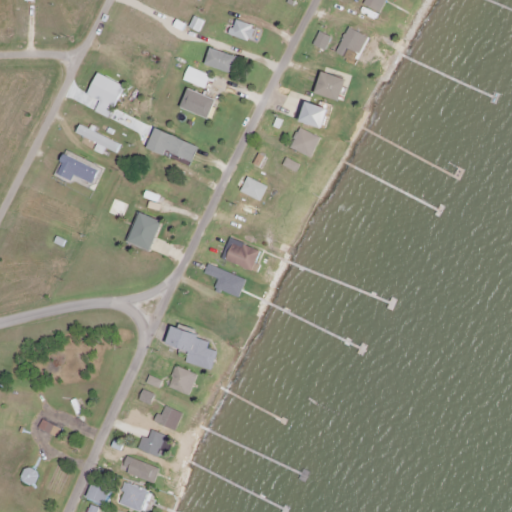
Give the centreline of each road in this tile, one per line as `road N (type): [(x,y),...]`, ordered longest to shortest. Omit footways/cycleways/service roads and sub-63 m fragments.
road 1 (residential): [(66,511),(316,0)]
road 2 (residential): [(0,213),(110,0)]
road 3 (residential): [(166,298),(0,318)]
